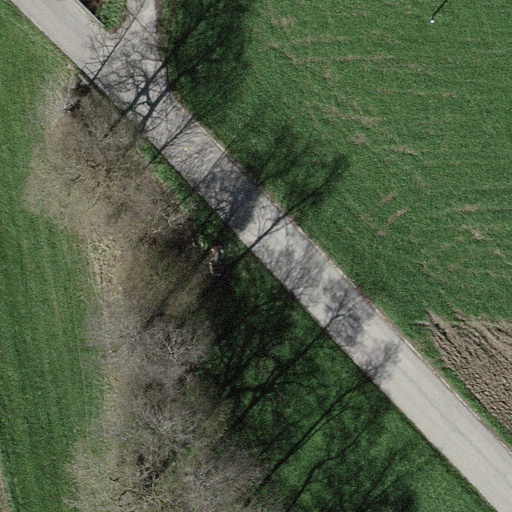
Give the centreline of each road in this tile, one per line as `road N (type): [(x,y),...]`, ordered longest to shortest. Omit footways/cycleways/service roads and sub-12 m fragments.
road 1 (tertiary): [(511,506),(28,0)]
road 2 (track): [(150,128),(150,0)]
